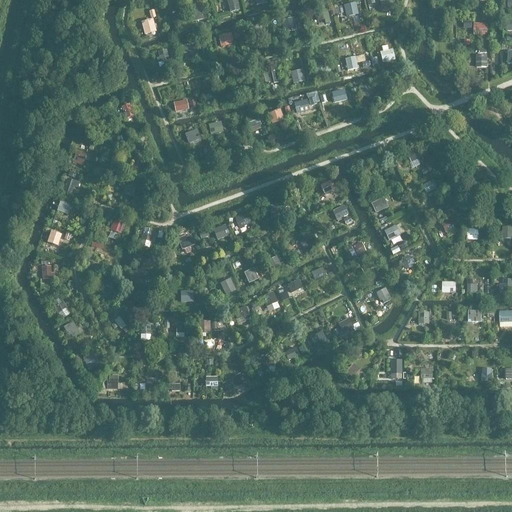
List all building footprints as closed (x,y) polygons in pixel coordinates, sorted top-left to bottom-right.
[(227,0),(230,12),(241,9),(238,0),(227,0)] [(347,18),(360,14),(356,2),(344,5),(347,18)] [(306,14),(308,23),(328,19),(326,9),(306,14)] [(136,22),(140,32),(153,27),(149,17),(136,22)] [(474,35),(488,35),(489,23),(474,22),(474,35)] [(244,28),(244,38),(257,37),(257,27),(244,28)] [(220,47),(233,46),(232,34),(219,35),(220,47)] [(189,42),(172,46),(175,56),(192,52),(189,42)] [(380,61),(398,57),(396,47),(378,51),(380,61)] [(156,52),(159,63),(170,59),(167,49),(156,52)] [(478,71),(497,71),(497,54),(478,55),(478,71)] [(347,70),(357,69),(356,57),(346,58),(347,70)] [(315,66),(319,75),(329,71),(325,61),(315,66)] [(292,72),(295,83),(305,81),(303,69),(292,72)] [(269,85),(278,83),(276,71),(267,73),(269,85)] [(369,82),(357,88),(362,99),(374,93),(369,82)] [(230,88),(232,96),(249,92),(247,84),(230,88)] [(212,89),(203,92),(206,103),(216,100),(212,89)] [(332,92),(335,103),(348,100),(345,89),(332,92)] [(323,95),(319,96),(317,91),(308,94),(311,106),(325,102),(323,95)] [(187,99),(191,108),(197,105),(193,96),(187,99)] [(297,114),(310,109),(307,99),(294,103),(297,114)] [(185,100),(172,103),(175,113),(188,110),(185,100)] [(120,107),(125,120),(134,117),(129,104),(120,107)] [(278,110),(265,116),(270,126),(283,120),(278,110)] [(258,113),(245,118),(250,131),(263,127),(258,113)] [(222,121),(209,124),(211,135),(224,133),(222,121)] [(193,126),(180,133),(186,147),(200,141),(193,126)] [(412,150),(403,156),(409,165),(418,158),(412,150)] [(77,187),(79,182),(68,177),(63,190),(72,193),(75,186),(77,187)] [(123,180),(120,191),(133,196),(137,184),(123,180)] [(423,185),(427,193),(437,188),(434,180),(423,185)] [(322,184),(326,197),(337,194),(333,181),(322,184)] [(364,205),(369,215),(383,208),(378,198),(364,205)] [(60,200),(55,212),(69,217),(74,205),(60,200)] [(276,200),(266,207),(271,215),(281,209),(276,200)] [(339,204),(326,211),(333,223),(345,216),(339,204)] [(236,216),(240,228),(252,224),(248,212),(236,216)] [(435,224),(440,234),(454,226),(448,216),(435,224)] [(125,227),(113,220),(109,233),(123,239),(125,227)] [(214,230),(218,240),(230,235),(226,224),(214,230)] [(387,239),(400,236),(397,226),(385,229),(387,239)] [(509,227),(497,228),(497,240),(509,240),(509,227)] [(480,228),(468,228),(468,239),(480,239),(480,228)] [(51,230),(48,242),(59,246),(63,234),(51,230)] [(173,239),(177,247),(192,241),(189,233),(173,239)] [(306,241),(294,247),(300,257),(311,250),(306,241)] [(359,259),(367,255),(360,242),(352,247),(359,259)] [(368,263),(357,269),(366,287),(377,281),(368,263)] [(244,272),(249,283),(259,279),(254,268),(244,272)] [(43,270),(43,289),(54,289),(54,270),(43,270)] [(214,284),(219,296),(234,290),(230,278),(214,284)] [(511,287),(511,278),(500,279),(499,288),(511,287)] [(277,287),(280,294),(298,286),(294,279),(277,287)] [(438,279),(438,290),(450,290),(450,279),(438,279)] [(111,280),(101,284),(104,294),(114,290),(111,280)] [(466,293),(477,293),(477,285),(467,284),(466,293)] [(478,293),(489,293),(489,284),(478,284),(478,293)] [(383,304),(393,299),(386,287),(377,292),(383,304)] [(59,291),(49,296),(60,319),(70,315),(59,291)] [(176,291),(176,301),(192,301),(192,291),(176,291)] [(269,312),(280,308),(274,292),(263,296),(269,312)] [(229,311),(233,320),(248,313),(244,304),(229,311)] [(114,318),(124,333),(132,327),(126,318),(132,314),(128,309),(114,318)] [(429,326),(428,311),(419,312),(419,326),(429,326)] [(481,312),(469,312),(469,326),(481,325),(481,312)] [(509,312),(498,313),(499,327),(510,326),(509,312)] [(345,319),(334,326),(339,334),(350,327),(345,319)] [(150,320),(138,320),(138,335),(150,335),(150,320)] [(200,321),(200,346),(213,345),(212,321),(200,321)] [(64,330),(73,345),(84,339),(75,323),(64,330)] [(177,323),(177,333),(189,334),(189,323),(177,323)] [(324,332),(311,336),(314,346),(327,342),(324,332)] [(293,346),(279,356),(283,362),(297,353),(293,346)] [(87,366),(97,365),(96,356),(86,358),(87,366)] [(391,373),(403,373),(403,359),(392,359),(391,373)] [(357,380),(363,372),(353,365),(347,373),(357,380)] [(483,378),(493,378),(493,368),(483,368),(483,378)] [(511,369),(499,370),(499,380),(511,379),(511,369)] [(228,378),(231,386),(249,379),(245,371),(228,378)] [(417,373),(417,381),(431,381),(431,372),(417,373)] [(211,387),(211,391),(218,391),(219,377),(206,376),(206,386),(211,387)] [(159,391),(159,378),(146,378),(146,391),(159,391)] [(102,382),(102,396),(115,396),(115,382),(102,382)]
